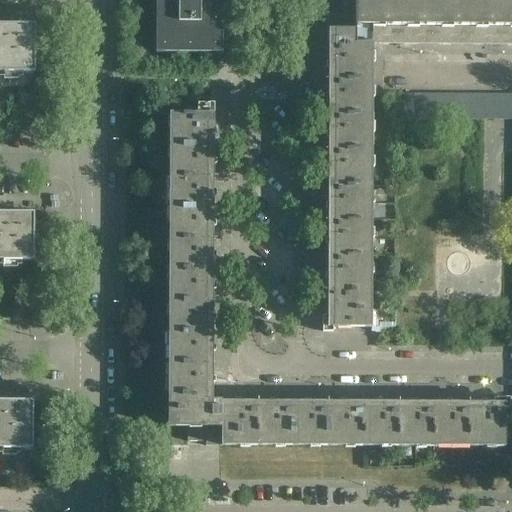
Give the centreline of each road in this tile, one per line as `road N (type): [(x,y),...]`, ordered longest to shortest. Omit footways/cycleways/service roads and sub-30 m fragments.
road 1 (residential): [(300,368),(243,368),(243,79),(271,58)]
road 2 (residential): [(300,368),(298,79),(271,58)]
road 3 (residential): [(511,369),(300,368)]
road 4 (residential): [(91,353),(92,166)]
road 5 (residential): [(92,166),(90,0)]
road 6 (residential): [(90,511),(91,353)]
road 7 (residential): [(386,75),(511,75)]
